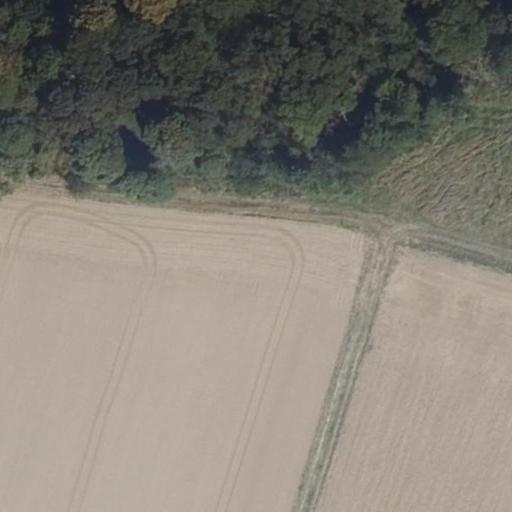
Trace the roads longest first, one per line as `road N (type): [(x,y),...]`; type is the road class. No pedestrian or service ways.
road 1 (track): [(511,252),(387,218),(0,171)]
road 2 (track): [(299,511),(387,218)]
